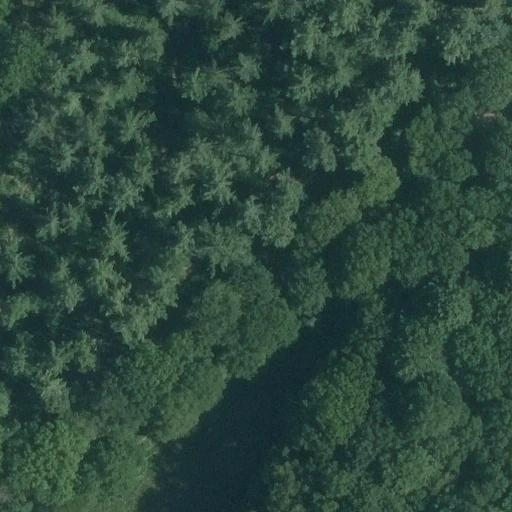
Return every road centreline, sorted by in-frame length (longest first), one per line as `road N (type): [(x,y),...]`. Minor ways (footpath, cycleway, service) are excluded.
road 1 (track): [(23,491),(404,172)]
road 2 (unclassified): [(295,511),(511,109)]
road 3 (track): [(404,172),(472,116),(511,98)]
